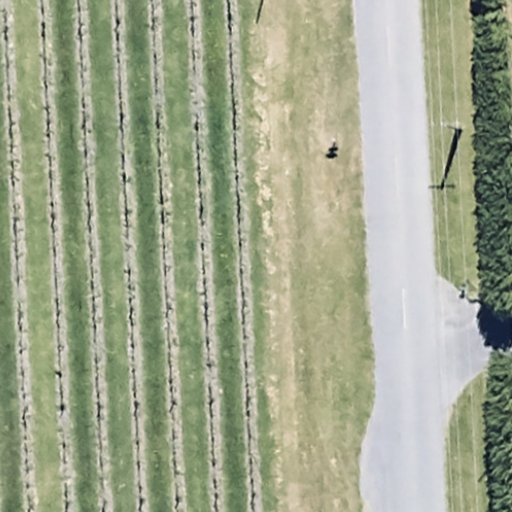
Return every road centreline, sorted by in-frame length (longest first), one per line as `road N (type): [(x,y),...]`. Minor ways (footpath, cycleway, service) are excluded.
road 1 (unclassified): [(373,0),(400,511)]
road 2 (track): [(391,356),(461,347),(511,352)]
